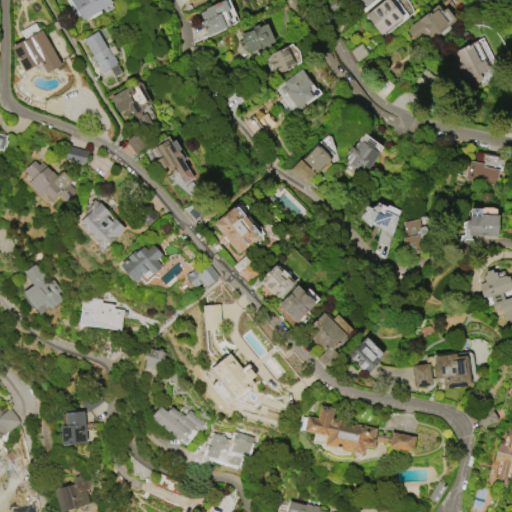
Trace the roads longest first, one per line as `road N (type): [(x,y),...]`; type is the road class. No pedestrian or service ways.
road 1 (residential): [(3,0),(7,98),(14,107),(110,147),(327,383),(460,418),(470,444),(460,490),(444,511)]
road 2 (residential): [(167,0),(195,74),(269,168),(318,201),(379,266),(410,266),(492,243),(511,247)]
road 3 (residential): [(0,297),(34,337),(95,359),(112,374),(117,441),(135,460),(159,476),(234,491),(248,511)]
road 4 (residential): [(511,143),(425,124),(374,100),(317,0)]
road 5 (residential): [(285,0),(370,109),(397,125),(425,124)]
